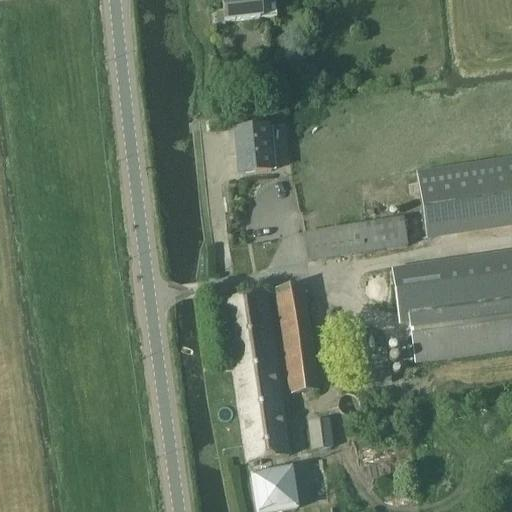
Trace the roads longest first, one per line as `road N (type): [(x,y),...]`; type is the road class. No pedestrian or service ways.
road 1 (tertiary): [(179,511),(116,0)]
road 2 (track): [(25,511),(0,308)]
